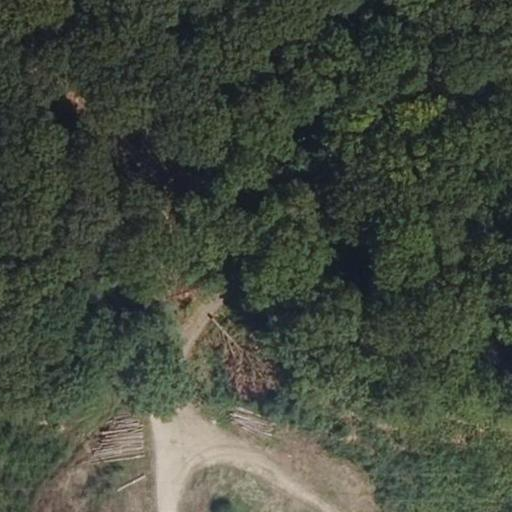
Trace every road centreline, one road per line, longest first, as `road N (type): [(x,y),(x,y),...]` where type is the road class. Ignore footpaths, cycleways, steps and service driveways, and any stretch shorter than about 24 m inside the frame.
road 1 (track): [(167,393),(177,357),(211,309),(369,144)]
road 2 (track): [(167,393),(0,272)]
road 3 (track): [(167,393),(328,511)]
road 4 (track): [(466,0),(369,144)]
road 5 (track): [(369,144),(381,0)]
road 6 (track): [(369,144),(511,150)]
road 7 (track): [(168,505),(199,457),(227,453),(260,463)]
